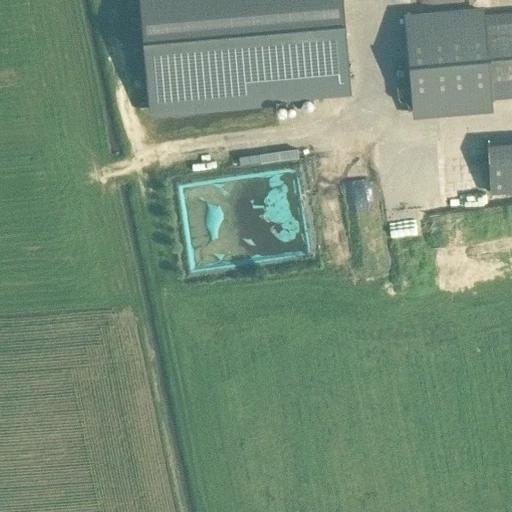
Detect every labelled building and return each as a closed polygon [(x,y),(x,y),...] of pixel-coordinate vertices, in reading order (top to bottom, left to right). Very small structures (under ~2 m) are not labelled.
[(358,93),(350,0),(147,0),(157,110),(358,93)] [(511,13),(484,16),(491,97),(511,95),(511,13)] [(490,191),(511,189),(511,141),(487,143),(490,191)] [(359,146),(340,150),(347,191),(367,188),(359,146)] [(259,158),(295,156),(295,150),(259,151),(259,158)]
